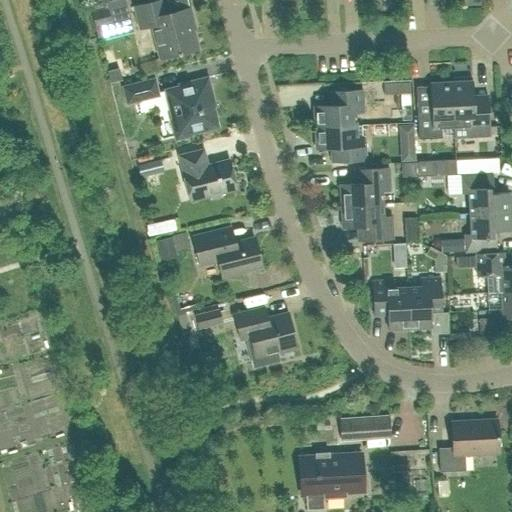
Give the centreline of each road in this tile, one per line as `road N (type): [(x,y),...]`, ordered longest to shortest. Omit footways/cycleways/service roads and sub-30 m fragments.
road 1 (residential): [(511,369),(414,377),(368,363),(313,279),(289,224),(242,50)]
road 2 (residential): [(500,58),(484,41),(454,40),(242,50)]
